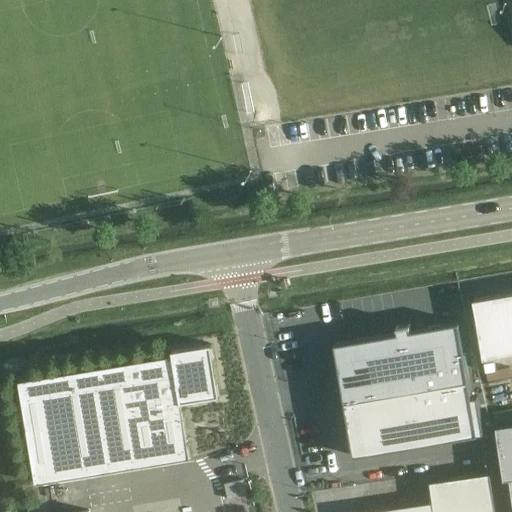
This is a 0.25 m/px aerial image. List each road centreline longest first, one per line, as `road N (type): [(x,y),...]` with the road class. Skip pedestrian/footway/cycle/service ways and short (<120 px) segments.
road 1 (tertiary): [(234,250),(511,208)]
road 2 (unclassified): [(234,250),(290,511)]
road 3 (tertiary): [(0,304),(234,250)]
